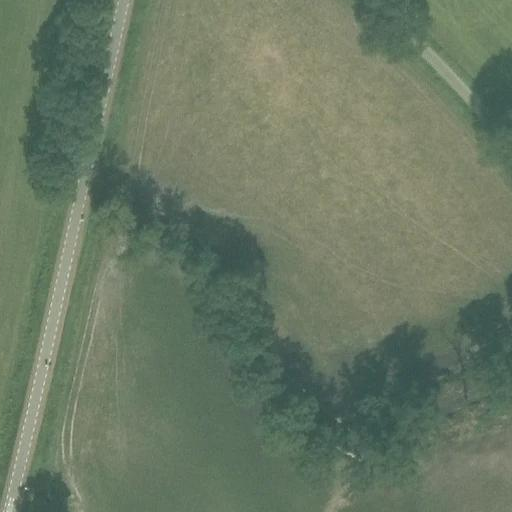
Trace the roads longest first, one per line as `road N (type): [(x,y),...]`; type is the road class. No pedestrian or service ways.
road 1 (tertiary): [(8,511),(125,0)]
road 2 (unclassified): [(511,149),(370,0)]
